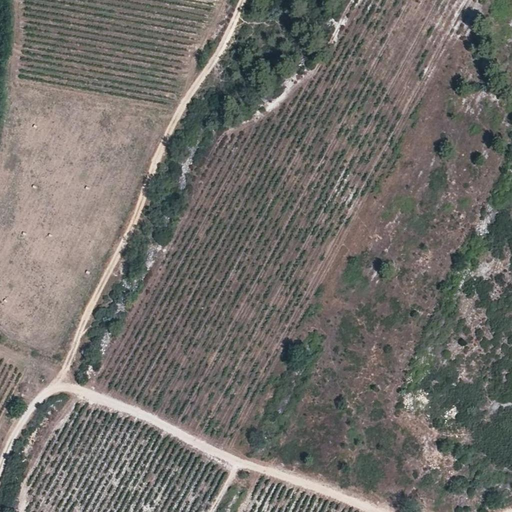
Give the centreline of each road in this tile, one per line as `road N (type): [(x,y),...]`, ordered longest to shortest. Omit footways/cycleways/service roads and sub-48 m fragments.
road 1 (track): [(59,389),(185,105),(246,0)]
road 2 (track): [(0,460),(40,394),(59,389),(370,511)]
